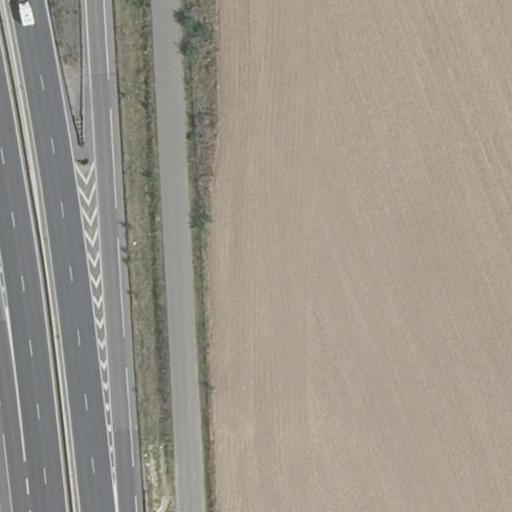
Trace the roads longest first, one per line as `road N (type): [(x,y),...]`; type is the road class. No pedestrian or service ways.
road 1 (primary): [(97,511),(73,286),(27,0)]
road 2 (primary): [(131,511),(97,0)]
road 3 (unclassified): [(160,0),(190,511)]
road 4 (primary): [(0,142),(46,511)]
road 5 (primary): [(0,343),(33,511)]
